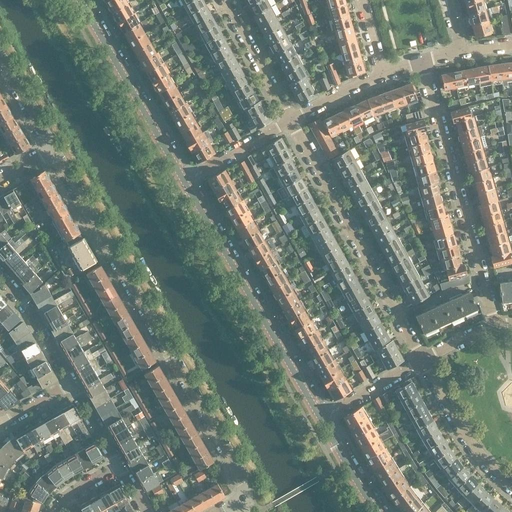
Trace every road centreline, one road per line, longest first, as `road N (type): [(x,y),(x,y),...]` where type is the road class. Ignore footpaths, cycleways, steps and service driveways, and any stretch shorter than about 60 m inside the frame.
road 1 (residential): [(240,505),(247,491),(54,146)]
road 2 (tertiary): [(318,416),(182,179)]
road 3 (residential): [(493,321),(421,61)]
road 4 (residential): [(416,358),(292,120)]
road 5 (tertiary): [(182,179),(79,0)]
road 6 (residential): [(511,492),(474,456),(416,358)]
road 7 (residential): [(292,120),(223,0)]
road 8 (residential): [(69,382),(0,273)]
road 9 (residential): [(182,179),(292,120)]
